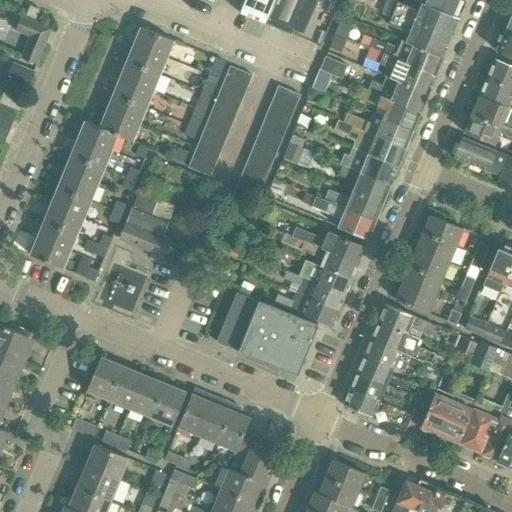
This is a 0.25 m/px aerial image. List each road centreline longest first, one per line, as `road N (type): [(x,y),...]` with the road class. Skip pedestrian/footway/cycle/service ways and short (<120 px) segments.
road 1 (residential): [(319,415),(421,167)]
road 2 (residential): [(319,415),(81,313)]
road 3 (residential): [(0,218),(80,24),(101,2)]
road 4 (residential): [(27,511),(54,442),(39,416),(81,313)]
road 5 (residential): [(511,497),(345,433),(319,415)]
road 6 (residential): [(421,167),(489,0)]
road 7 (residential): [(280,57),(132,0)]
